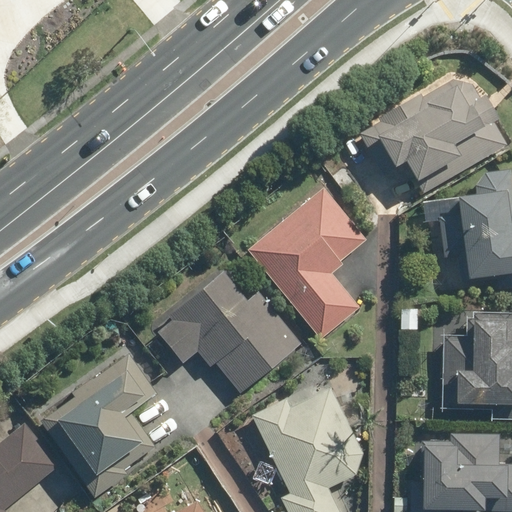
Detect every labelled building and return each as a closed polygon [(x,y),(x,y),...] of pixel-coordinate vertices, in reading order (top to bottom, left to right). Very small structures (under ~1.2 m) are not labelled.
[(405,158),(424,190),(508,141),(495,119),(499,116),(486,92),(481,94),(473,80),(453,76),(422,94),(420,90),(378,114),(380,118),(360,129),(384,171),(405,158)] [(496,277),(497,286),(511,284),(511,164),(485,168),(474,180),(476,188),(458,189),(461,211),(440,212),(445,255),(458,253),(462,281),(496,277)] [(324,185),(248,247),(320,337),(360,306),(332,271),(344,262),(341,259),(367,238),(324,185)] [(241,390),(300,341),(258,289),(248,297),(223,267),(168,312),(173,318),(159,329),(183,359),(197,348),(210,363),(215,359),(241,390)] [(418,307),(400,306),(400,327),(418,327),(418,307)] [(466,334),(445,333),(443,403),(491,406),(491,414),(511,415),(511,310),(474,309),(473,316),(467,316),(466,334)] [(75,394),(40,418),(95,496),(129,472),(124,466),(155,444),(131,411),(157,392),(128,351),(73,391),(75,394)] [(363,451),(331,386),(292,406),(287,395),(252,412),(290,490),(282,494),(281,495),(288,511),(340,511),(328,485),(355,472),(363,451)] [(0,511),(8,511),(4,507),(58,464),(24,421),(0,440),(0,511)] [(410,478),(409,511),(485,511),(485,508),(511,508),(511,461),(500,461),(500,432),(450,431),(450,440),(422,440),(422,478),(410,478)] [(205,511),(197,497),(171,511),(205,511)]
